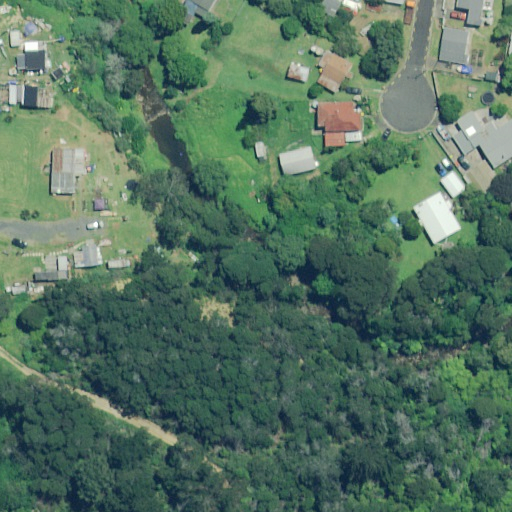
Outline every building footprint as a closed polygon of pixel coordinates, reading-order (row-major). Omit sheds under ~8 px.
[(216,0),(190,0),(210,12),(216,0)] [(342,2),(337,0),(326,0),(322,8),(336,14),(342,2)] [(459,0),(458,6),(471,9),(469,23),(490,27),(494,0),(459,0)] [(469,30),(444,29),(441,69),(466,70),(469,30)] [(353,65),(329,51),(321,65),(326,68),(318,82),(337,92),(353,65)] [(311,69),(292,63),(288,76),(307,82),(311,69)] [(354,101),(317,103),(319,128),(326,128),(327,147),(345,146),(345,141),(362,140),(361,112),(354,112),(354,101)] [(483,124),(474,111),(447,129),(465,155),(481,145),(496,168),(511,157),(511,121),(499,130),(492,118),(483,124)] [(317,168),(311,147),(280,155),(286,176),(317,168)] [(77,150),(54,149),(52,192),(75,193),(77,150)] [(502,181),(485,160),(467,174),(484,195),(502,181)] [(467,188),(454,172),(442,181),(454,197),(467,188)] [(452,211),(457,209),(450,197),(445,200),(441,192),(415,207),(436,243),(462,228),(452,211)] [(99,265),(97,245),(81,247),(83,267),(99,265)]
